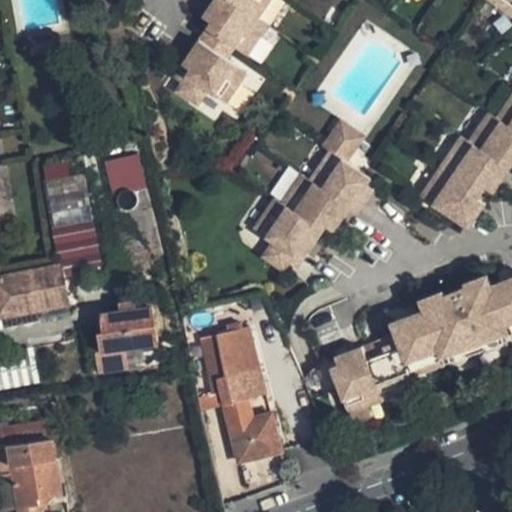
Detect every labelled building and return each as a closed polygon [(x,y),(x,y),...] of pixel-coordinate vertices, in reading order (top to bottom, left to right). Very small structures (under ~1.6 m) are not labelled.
[(206,0),(205,0),(198,11),(206,16),(213,5),(206,0)] [(242,5),(234,0),(206,0),(213,5),(206,16),(201,23),(236,47),(240,49),(255,26),(246,20),(251,11),(242,5)] [(257,0),(246,0),(242,5),(251,11),(259,1),(257,0)] [(511,0),(485,0),(507,15),(511,7),(511,0)] [(251,11),(246,20),(255,26),(261,18),(251,11)] [(49,15),(23,20),(25,35),(51,31),(49,15)] [(236,47),(201,23),(193,35),(228,59),(236,47)] [(228,59),(193,35),(185,47),(192,52),(184,63),(177,58),(166,75),(173,79),(169,85),(184,96),(194,80),(201,85),(219,97),(233,77),(224,71),(231,62),(228,59)] [(185,47),(177,58),(184,63),(192,52),(185,47)] [(231,62),(224,71),(233,77),(240,67),(231,62)] [(194,80),(184,96),(191,100),(201,85),(194,80)] [(511,91),(498,110),(508,116),(500,127),(511,134),(511,91)] [(498,110),(491,121),(493,122),(500,127),(508,116),(498,110)] [(491,121),(481,115),(474,126),(486,133),(493,122),(491,121)] [(326,149),(343,161),(360,135),(337,119),(319,144),(326,149)] [(474,126),(462,144),(466,146),(502,171),(504,167),(511,155),(511,134),(500,127),(493,122),(486,133),(474,126)] [(462,144),(454,138),(446,149),(458,157),(466,146),(462,144)] [(446,149),(434,167),(474,195),(478,191),(485,179),(493,184),(502,171),(466,146),(458,157),(446,149)] [(362,184),(367,177),(343,161),(326,149),(312,168),(324,176),(317,187),(344,207),(352,212),(361,200),(354,195),(362,184)] [(110,213),(128,291),(160,284),(151,247),(160,245),(135,154),(102,162),(114,212),(110,213)] [(434,167),(421,187),(431,194),(423,206),(460,231),(470,217),(462,212),(470,201),(474,195),(434,167)] [(317,187),(324,176),(312,168),(305,179),(308,181),(317,187)] [(305,179),(298,174),(291,184),(302,191),(308,181),(305,179)] [(485,179),(478,191),(485,196),(493,184),(485,179)] [(336,219),(344,207),(317,187),(308,181),(302,191),(291,184),(277,203),(280,205),(317,230),(321,225),(329,214),(336,219)] [(362,184),(354,195),(361,200),(368,189),(362,184)] [(431,194),(421,187),(413,199),(423,206),(431,194)] [(85,196),(46,203),(56,258),(72,255),(75,271),(99,268),(85,196)] [(273,216),(280,205),(277,203),(270,198),(262,209),(273,216)] [(470,201),(462,212),(470,217),(477,207),(470,201)] [(309,242),(317,230),(280,205),(273,216),(262,209),(248,229),(266,242),(272,247),(262,260),(279,272),(284,264),(291,268),(301,253),(294,248),(302,237),(309,242)] [(329,214),(321,225),(329,230),(336,219),(329,214)] [(302,237),(294,248),(301,253),(309,242),(302,237)] [(262,260),(272,247),(266,242),(256,255),(262,260)] [(0,274),(0,315),(66,302),(58,263),(0,274)] [(488,294),(501,329),(504,338),(511,334),(511,274),(502,278),(505,288),(488,294)] [(475,327),(479,338),(501,329),(488,294),(484,284),(482,277),(457,286),(459,290),(451,293),(465,331),(475,327)] [(502,278),(484,284),(488,294),(505,288),(502,278)] [(417,308),(418,313),(442,304),(439,297),(438,293),(414,302),(417,308)] [(420,317),(434,355),(458,346),(454,335),(465,331),(451,293),(439,297),(442,304),(418,313),(420,317)] [(126,300),(127,307),(149,305),(148,297),(126,300)] [(126,300),(115,301),(116,309),(127,307),(126,300)] [(154,343),(149,305),(127,307),(116,309),(96,312),(99,330),(94,330),(96,349),(90,350),(93,371),(121,368),(118,348),(140,345),(154,343)] [(405,323),(420,317),(418,313),(417,308),(401,314),(405,323)] [(412,357),(416,369),(436,361),(434,355),(420,317),(405,323),(401,314),(385,321),(389,333),(399,361),(412,357)] [(231,324),(216,328),(218,333),(232,329),(231,324)] [(210,380),(233,463),(274,452),(263,415),(248,420),(243,399),(258,395),(239,327),(232,329),(218,333),(206,336),(218,378),(210,380)] [(465,331),(469,342),(479,338),(475,327),(465,331)] [(469,342),(465,331),(454,335),(458,346),(469,342)] [(372,388),(377,400),(396,392),(392,381),(405,376),(404,373),(399,361),(389,333),(372,339),(376,348),(360,354),(372,388)] [(372,339),(357,345),(360,354),(376,348),(372,339)] [(140,345),(118,348),(121,368),(142,365),(140,345)] [(325,368),(341,413),(363,405),(359,393),(372,388),(360,354),(357,345),(340,351),(344,360),(332,365),(325,368)] [(21,351),(0,354),(0,385),(26,380),(21,351)] [(332,365),(344,360),(340,351),(329,356),(332,365)] [(399,361),(404,373),(416,369),(412,357),(399,361)] [(405,376),(392,381),(396,392),(409,388),(405,376)] [(372,388),(359,393),(363,405),(377,400),(372,388)] [(61,493),(51,440),(47,420),(0,428),(0,485),(4,511),(39,511),(38,504),(47,502),(45,495),(61,493)]
